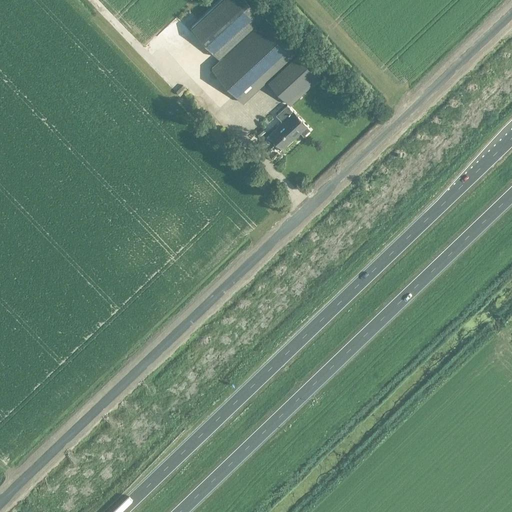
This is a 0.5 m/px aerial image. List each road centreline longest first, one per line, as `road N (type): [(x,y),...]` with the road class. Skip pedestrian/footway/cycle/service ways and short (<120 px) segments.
road 1 (unclassified): [(0,499),(511,10)]
road 2 (trunk): [(511,133),(118,511)]
road 3 (trunk): [(181,511),(511,196)]
